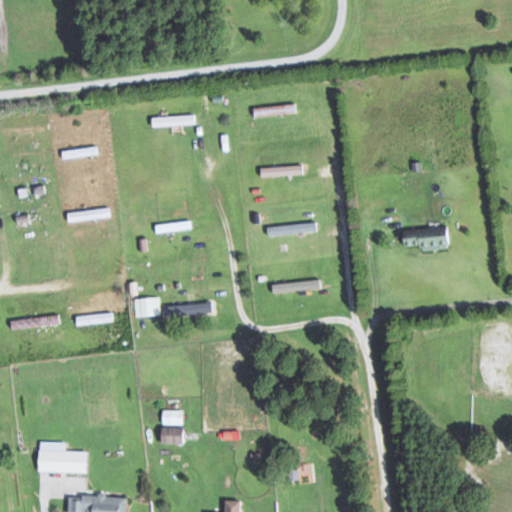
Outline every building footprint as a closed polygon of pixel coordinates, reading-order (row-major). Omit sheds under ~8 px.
[(252,107),(253,117),(298,112),(297,103),(252,107)] [(197,115),(153,116),(153,125),(197,124),(197,115)] [(64,150),(65,157),(99,153),(98,146),(64,150)] [(304,166),(260,166),(260,175),(304,175),(304,166)] [(69,220),(112,217),(111,208),(68,211),(69,220)] [(158,233),(193,225),(191,219),(157,227),(158,233)] [(266,224),(266,234),(317,233),(317,223),(266,224)] [(452,227),(403,229),(404,249),(453,246),(452,227)] [(165,303),(166,313),(209,310),(208,300),(165,303)] [(77,325),(114,321),(114,312),(76,315),(77,325)] [(185,410),(162,410),(162,424),(185,424),(185,410)] [(161,444),(187,444),(187,427),(161,427),(161,444)] [(38,471),(89,471),(89,450),(65,450),(65,442),(38,442),(38,471)] [(127,511),(128,496),(69,495),(68,511),(127,511)] [(242,511),(242,500),(224,500),(223,511),(242,511)]
